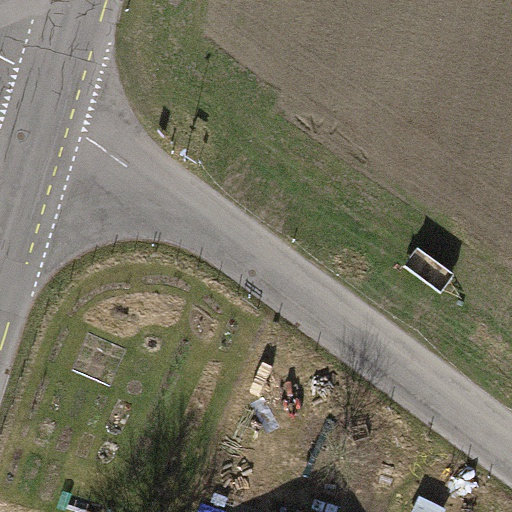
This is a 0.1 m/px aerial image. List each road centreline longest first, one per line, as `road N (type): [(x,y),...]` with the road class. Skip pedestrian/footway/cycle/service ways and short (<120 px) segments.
road 1 (residential): [(511,459),(48,109)]
road 2 (tertiary): [(0,260),(48,109)]
